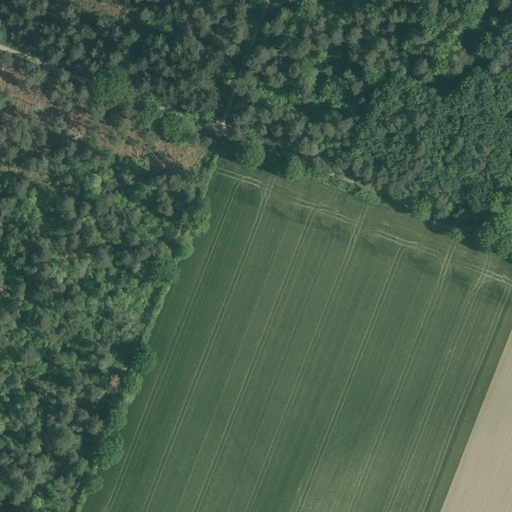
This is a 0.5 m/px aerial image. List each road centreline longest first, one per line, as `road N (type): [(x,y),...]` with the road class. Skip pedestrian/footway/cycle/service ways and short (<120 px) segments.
road 1 (track): [(73,511),(223,129)]
road 2 (track): [(511,246),(223,129)]
road 3 (track): [(223,129),(0,43)]
road 4 (track): [(223,129),(275,0)]
